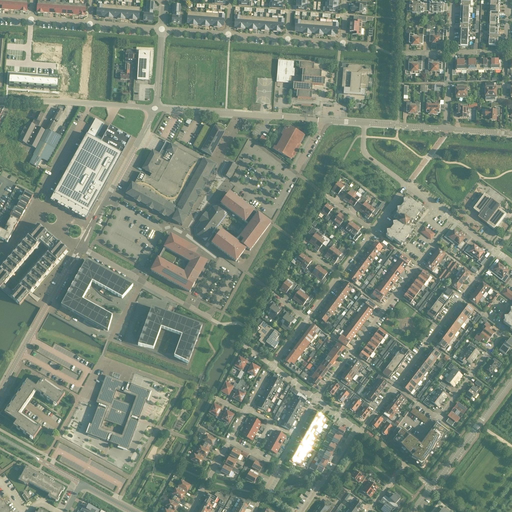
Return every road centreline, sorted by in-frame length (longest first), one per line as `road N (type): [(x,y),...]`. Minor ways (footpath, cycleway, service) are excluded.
road 1 (residential): [(324,120),(154,108)]
road 2 (unclassified): [(82,248),(217,322)]
road 3 (tertiary): [(148,125),(83,103),(0,100)]
road 4 (tertiary): [(0,393),(69,266)]
road 5 (tertiary): [(511,380),(432,485)]
road 6 (residential): [(253,511),(316,399)]
